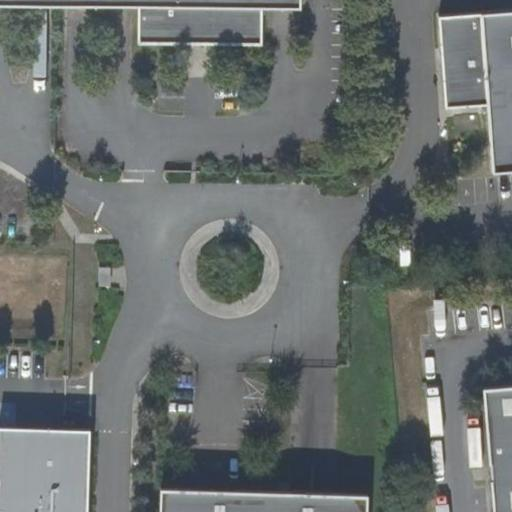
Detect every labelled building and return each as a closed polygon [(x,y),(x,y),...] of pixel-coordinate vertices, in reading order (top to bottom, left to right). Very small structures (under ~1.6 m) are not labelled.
[(135,0),(131,43),(253,40),(253,0),(135,0)] [(511,161),(511,0),(430,6),(437,96),(480,95),(488,163),(511,161)] [(109,284),(109,265),(99,265),(99,284),(109,284)] [(511,511),(511,385),(484,388),(494,511),(511,511)] [(0,511),(87,511),(90,427),(0,424),(0,511)] [(160,511),(368,511),(369,492),(161,486),(160,511)]
